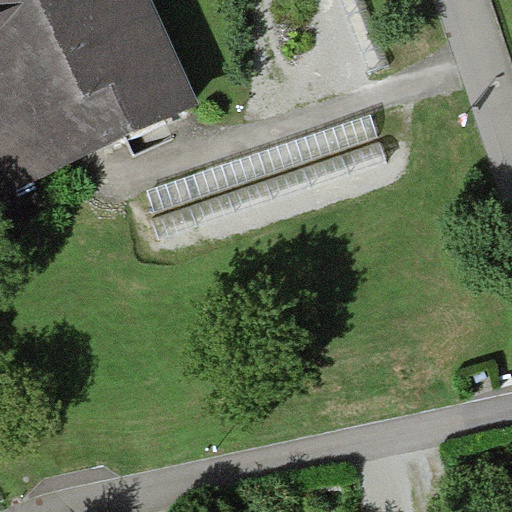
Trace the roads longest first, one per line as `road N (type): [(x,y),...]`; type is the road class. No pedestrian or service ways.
road 1 (residential): [(46,511),(511,408)]
road 2 (residential): [(511,133),(461,0)]
